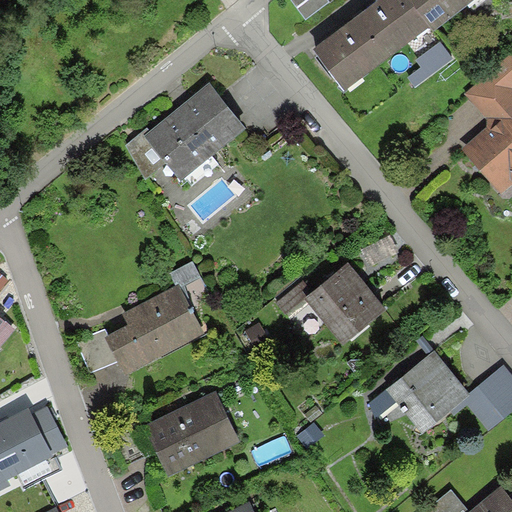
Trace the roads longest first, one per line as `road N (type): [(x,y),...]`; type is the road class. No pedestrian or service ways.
road 1 (residential): [(511,347),(240,17)]
road 2 (residential): [(4,207),(107,511)]
road 3 (residential): [(240,17),(4,207)]
